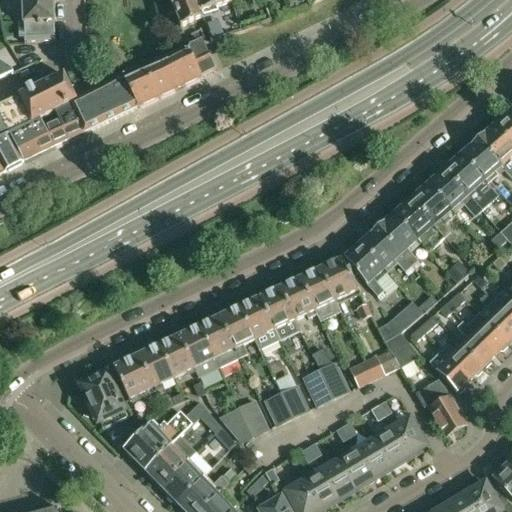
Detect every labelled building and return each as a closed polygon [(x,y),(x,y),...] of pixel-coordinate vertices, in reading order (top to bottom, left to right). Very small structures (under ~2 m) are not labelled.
[(21,0),(23,26),(24,26),(24,45),(55,44),(54,25),(56,25),(54,0),(21,0)] [(169,0),(180,29),(203,20),(201,14),(195,0),(169,0)] [(203,14),(234,5),(232,0),(195,0),(201,14),(203,20),(205,19),(203,14)] [(188,51),(187,52),(189,55),(197,71),(201,80),(216,73),(215,73),(203,46),(202,43),(201,43),(189,49),(189,50),(188,51)] [(134,71),(123,77),(139,110),(201,80),(197,71),(189,55),(187,52),(188,51),(186,48),(176,53),(176,54),(163,60),(153,63),(150,64),(147,65),(143,67),(140,68),(137,70),(134,71)] [(0,81),(13,75),(12,71),(0,63),(0,81)] [(64,76),(19,97),(32,125),(43,119),(57,112),(72,105),(76,103),(64,76)] [(76,103),(72,105),(85,135),(137,111),(139,110),(123,77),(76,103)] [(19,97),(0,105),(0,141),(8,138),(29,128),(32,127),(32,125),(19,97)] [(72,105),(57,112),(70,142),(85,135),(72,105)] [(57,112),(43,119),(56,148),(70,142),(57,112)] [(511,118),(507,123),(506,122),(505,122),(504,122),(503,122),(496,128),(511,147),(511,118)] [(32,127),(29,128),(40,156),(56,148),(43,119),(32,125),(32,127)] [(29,128),(8,138),(22,164),(40,156),(29,128)] [(488,139),(481,145),(511,180),(511,179),(511,167),(508,163),(511,159),(511,147),(496,128),(488,135),(488,136),(487,137),(487,138),(488,138),(488,139)] [(8,138),(0,141),(0,167),(3,175),(22,164),(8,138)] [(469,152),(462,158),(487,187),(488,187),(504,173),(511,181),(511,180),(481,145),(473,152),(472,151),(471,151),(470,151),(469,152)] [(462,158),(445,173),(481,215),(489,207),(487,205),(496,197),(488,187),(487,187),(462,158)] [(445,173),(429,187),(451,212),(460,205),(475,220),(481,215),(445,173)] [(429,187),(412,202),(444,240),(451,234),(444,226),(454,216),(451,212),(429,187)] [(412,202),(396,216),(428,254),(444,240),(412,202)] [(388,227),(381,234),(411,269),(417,263),(407,251),(417,242),(428,255),(428,254),(396,216),(389,223),(388,223),(388,224),(388,225),(388,226),(388,227)] [(509,245),(511,241),(511,223),(499,235),(509,245)] [(0,239),(8,235),(3,225),(0,226),(0,239)] [(369,240),(361,247),(384,272),(394,263),(405,275),(411,269),(381,234),(374,240),(373,239),(372,239),(371,239),(370,239),(369,240)] [(498,254),(507,246),(501,238),(491,246),(498,254)] [(347,263),(347,264),(366,287),(377,299),(384,293),(373,281),(384,272),(361,247),(355,252),(355,253),(354,253),(354,254),(354,255),(354,256),(355,257),(347,263)] [(506,254),(499,259),(506,266),(511,261),(506,254)] [(476,257),(467,265),(474,272),(483,264),(476,257)] [(499,259),(492,265),(499,272),(506,266),(499,259)] [(357,294),(341,262),(321,272),(334,304),(340,315),(341,314),(336,303),(357,294)] [(417,263),(411,269),(414,273),(420,267),(417,263)] [(457,287),(469,275),(458,264),(446,275),(457,287)] [(411,269),(405,275),(408,278),(414,273),(411,269)] [(321,272),(300,281),(314,314),(315,313),(320,324),(340,315),(334,304),(321,272)] [(479,277),(472,283),(481,292),(487,286),(479,277)] [(300,281),(280,291),(294,323),(295,323),(314,314),(300,281)] [(280,291),(260,300),(274,333),(279,343),(300,333),(295,323),(294,323),(280,291)] [(511,298),(505,291),(499,298),(492,304),(511,323),(511,298)] [(384,293),(377,299),(380,302),(387,297),(384,293)] [(459,294),(445,307),(452,313),(465,301),(459,294)] [(429,298),(416,309),(421,315),(434,304),(429,298)] [(260,300),(240,310),(254,342),(265,337),(270,348),(279,343),(274,333),(260,300)] [(400,336),(421,315),(416,309),(412,304),(388,325),(377,332),(385,345),(400,336)] [(509,345),(511,341),(511,323),(492,304),(486,310),(480,316),(509,345)] [(366,306),(364,307),(356,310),(362,323),(372,318),(366,306)] [(445,307),(439,312),(445,320),(452,313),(445,307)] [(240,310),(220,320),(234,352),(238,361),(247,357),(243,348),(254,342),(240,310)] [(495,357),(509,345),(480,316),(473,323),(467,329),(495,357)] [(433,319),(419,331),(426,337),(438,325),(433,319)] [(220,320),(200,329),(214,361),(218,371),(238,361),(234,352),(220,320)] [(200,329),(180,339),(198,381),(218,371),(214,361),(200,329)] [(469,341),(462,348),(483,369),(495,357),(467,329),(461,334),(469,341)] [(409,339),(415,347),(426,337),(419,331),(409,339)] [(385,345),(399,370),(400,371),(419,360),(400,336),(385,345)] [(180,339),(159,349),(174,381),(194,372),(198,381),(180,339)] [(448,347),(442,353),(470,382),(483,369),(462,348),(456,354),(448,347)] [(159,349),(139,358),(154,391),(174,381),(159,349)] [(442,353),(429,365),(436,374),(456,395),(470,382),(442,353)] [(129,402),(154,391),(139,358),(114,370),(129,402)] [(384,378),(376,360),(365,365),(374,383),(384,378)] [(358,390),(374,383),(365,365),(349,372),(358,390)] [(333,402),(349,395),(335,366),(319,374),(333,402)] [(409,374),(418,386),(428,378),(420,366),(409,374)] [(317,410),(333,402),(319,374),(303,381),(317,410)] [(104,431),(127,420),(107,376),(81,388),(98,425),(100,423),(104,431)] [(206,396),(201,385),(193,388),(198,399),(206,396)] [(292,422),(308,414),(296,389),(281,397),(292,422)] [(427,389),(416,396),(425,412),(428,410),(445,439),(466,427),(449,398),(437,405),(427,389)] [(181,396),(171,401),(175,409),(185,404),(181,396)] [(276,429),(292,422),(281,397),(265,405),(276,429)] [(197,409),(192,413),(199,420),(204,416),(207,412),(201,405),(197,409)] [(254,405),(238,413),(251,441),(268,434),(254,405)] [(384,405),(378,409),(385,420),(391,416),(384,405)] [(378,409),(371,413),(377,424),(385,420),(378,409)] [(199,420),(214,436),(219,431),(221,429),(207,412),(204,416),(199,420)] [(192,413),(185,420),(192,427),(199,420),(192,413)] [(241,446),(251,441),(238,413),(218,422),(241,446)] [(125,451),(126,452),(147,472),(170,449),(180,439),(192,427),(185,420),(180,415),(167,428),(164,425),(159,430),(153,424),(151,426),(151,425),(148,427),(140,435),(135,441),(125,451)] [(410,421),(392,432),(408,460),(426,449),(410,421)] [(147,424),(137,428),(140,435),(148,427),(147,424)] [(349,426),(343,430),(350,441),(356,437),(349,426)] [(129,430),(135,441),(140,435),(137,428),(136,427),(129,430)] [(229,453),(235,448),(236,447),(221,429),(219,431),(214,436),(215,436),(213,438),(229,453)] [(343,430),(336,434),(342,445),(350,441),(343,430)] [(392,432),(374,442),(391,470),(408,460),(392,432)] [(162,488),(185,465),(195,455),(180,439),(170,449),(147,472),(162,488)] [(374,442),(356,453),(373,480),(391,470),(374,442)] [(314,447),(308,451),(315,462),(321,458),(314,447)] [(308,451),(301,455),(307,466),(315,462),(308,451)] [(356,453),(339,463),(355,491),(373,480),(356,453)] [(249,477),(258,468),(251,463),(243,472),(249,477)] [(339,463),(321,473),(338,501),(355,491),(339,463)] [(162,488),(178,504),(201,481),(185,465),(162,488)] [(511,469),(509,466),(493,482),(511,501),(511,469)] [(178,504),(185,511),(200,511),(217,496),(237,477),(231,470),(210,490),(201,481),(178,504)] [(272,488),(276,485),(279,484),(272,472),(265,476),(272,488)] [(321,473),(304,484),(320,511),(338,501),(321,473)] [(257,489),(259,493),(268,484),(262,478),(257,484),(259,487),(257,489)] [(259,487),(257,484),(246,494),(252,500),(259,493),(257,489),(259,487)] [(286,495),(295,511),(319,511),(320,511),(304,484),(286,495)] [(511,511),(511,508),(510,507),(502,499),(495,503),(485,485),(467,496),(476,511),(511,511)] [(200,511),(231,511),(217,496),(200,511)] [(476,511),(467,496),(449,506),(452,511),(476,511)] [(286,511),(281,501),(262,511),(286,511)]
